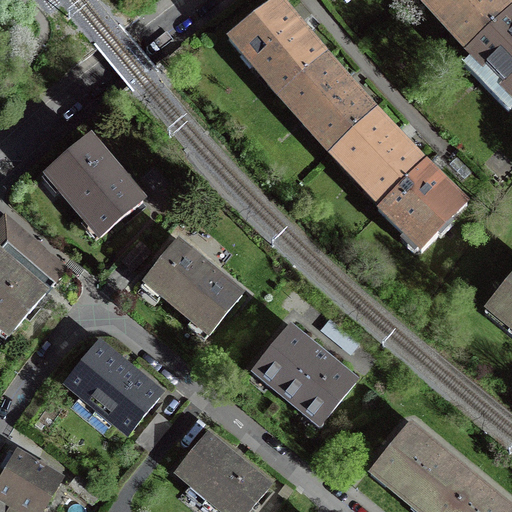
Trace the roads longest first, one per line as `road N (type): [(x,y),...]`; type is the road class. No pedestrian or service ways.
road 1 (residential): [(0,426),(75,326),(105,316),(345,511)]
road 2 (residential): [(203,0),(0,162)]
